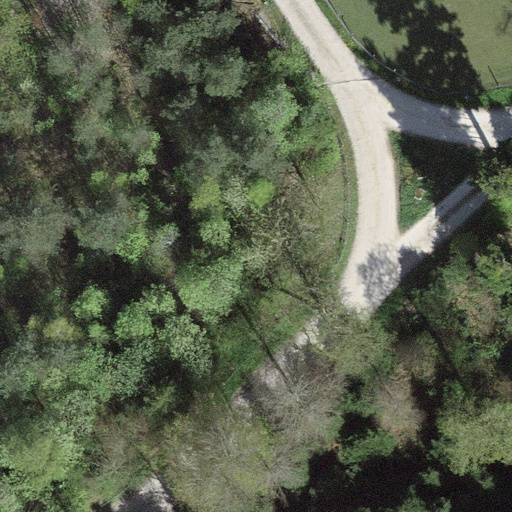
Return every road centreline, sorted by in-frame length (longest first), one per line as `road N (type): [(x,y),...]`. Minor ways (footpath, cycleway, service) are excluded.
road 1 (track): [(461,203),(139,511)]
road 2 (track): [(461,203),(317,0)]
